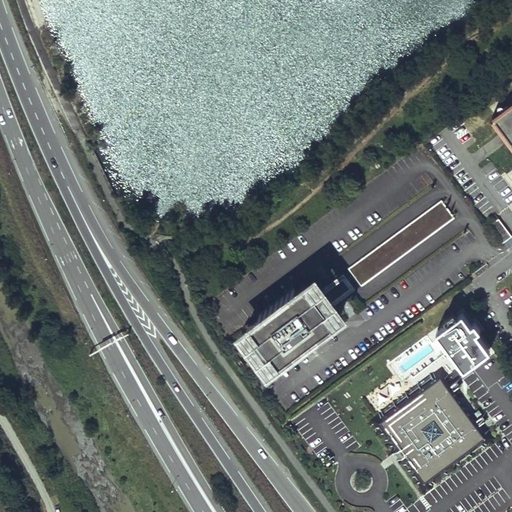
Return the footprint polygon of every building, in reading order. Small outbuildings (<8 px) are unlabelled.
[(511,105),(495,119),(511,142),(511,105)] [(362,288),(455,218),(441,200),(348,270),(362,288)] [(511,235),(498,218),(489,225),(503,242),(511,235)] [(306,283),(249,327),(259,340),(255,344),(266,358),(271,355),(281,368),(338,325),(326,309),(319,299),(306,283)] [(326,309),(346,293),(339,284),(319,299),(326,309)] [(404,453),(422,478),(417,481),(424,490),(432,483),(428,479),(482,439),(485,444),(494,438),(487,429),(483,433),(443,379),(448,375),(442,367),(434,373),(438,378),(435,380),(387,416),(384,418),(381,413),(372,419),(378,428),(383,424),(404,453)] [(385,502),(392,511),(409,511),(396,494),(385,502)]
